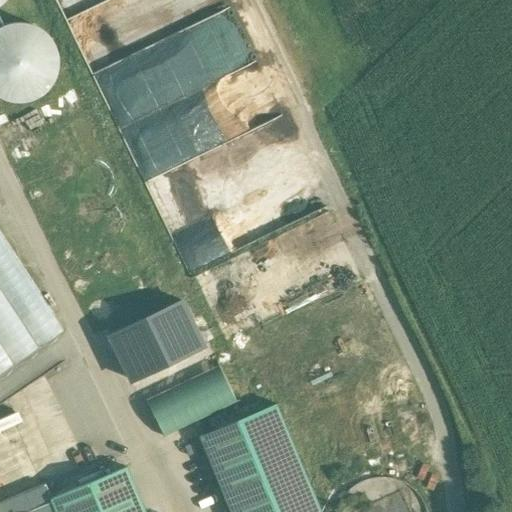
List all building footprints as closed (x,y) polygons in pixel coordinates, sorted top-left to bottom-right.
[(0,94),(2,96),(13,100),(26,99),(38,95),(48,88),(55,78),(59,66),(58,54),(55,43),(49,34),(40,27),(29,22),(18,21),(5,24),(0,26),(0,94)] [(0,370),(62,329),(0,235),(0,370)] [(185,292),(112,327),(164,436),(237,401),(185,292)] [(321,511),(277,404),(200,436),(231,511),(321,511)] [(146,511),(127,465),(52,499),(57,511),(146,511)] [(427,511),(428,511),(422,498),(412,487),(400,480),(386,476),(373,477),(361,481),(351,488),(342,497),(337,508),(335,511),(427,511)]
